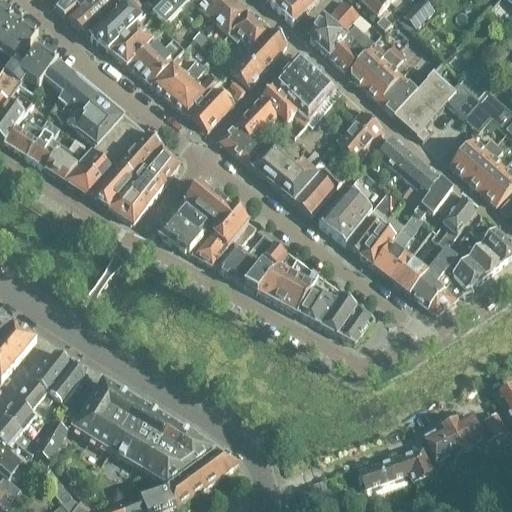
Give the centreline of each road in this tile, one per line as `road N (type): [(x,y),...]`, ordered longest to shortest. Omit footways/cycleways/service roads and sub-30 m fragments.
road 1 (tertiary): [(262,511),(262,469),(245,447),(0,288)]
road 2 (residential): [(134,247),(313,349),(362,367),(421,338)]
road 3 (residential): [(511,241),(292,42)]
road 4 (residential): [(198,163),(421,338)]
road 5 (residential): [(198,163),(14,0)]
road 6 (residential): [(0,160),(134,247)]
road 7 (residential): [(292,42),(198,163)]
